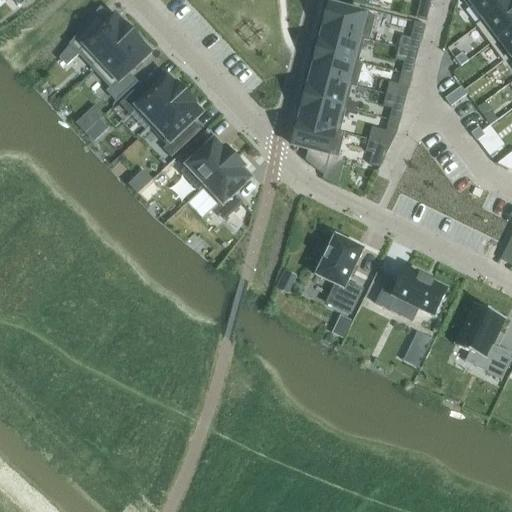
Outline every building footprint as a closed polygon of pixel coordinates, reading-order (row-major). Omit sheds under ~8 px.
[(511,0),(461,0),(468,8),(471,5),(483,22),(483,23),(511,0)] [(483,22),(476,27),(490,45),(511,28),(511,0),(483,23),(483,22)] [(419,3),(415,19),(426,22),(430,5),(419,2),(419,3)] [(329,5),(323,30),(364,40),(363,42),(368,43),(374,18),(331,6),(330,6),(329,5)] [(96,16),(70,46),(94,72),(133,36),(115,17),(106,26),(96,16)] [(410,40),(409,40),(420,43),(424,27),(414,24),(410,40)] [(511,28),(490,45),(504,63),(510,58),(509,57),(511,55),(511,28)] [(323,30),(317,53),(357,64),(358,63),(363,42),(364,40),(323,30)] [(133,36),(94,72),(111,90),(108,93),(116,102),(136,84),(128,75),(150,54),(133,36)] [(317,53),(311,77),(351,87),(351,88),(356,89),(362,64),(358,63),(357,64),(317,53)] [(462,54),(454,60),(460,68),(468,62),(462,54)] [(403,64),(400,75),(411,78),(414,66),(403,63),(403,64)] [(397,86),(397,87),(408,89),(411,78),(400,75),(397,86)] [(151,77),(121,106),(130,115),(133,112),(149,130),(186,95),(177,86),(176,87),(167,78),(159,86),(151,77)] [(311,77),(305,100),(345,111),(354,113),(356,106),(347,103),(351,88),(351,87),(311,77)] [(460,88),(452,94),(458,102),(466,96),(460,88)] [(452,94),(444,100),(450,108),(458,102),(452,94)] [(171,159),(201,131),(193,123),(202,115),(194,106),(195,105),(186,95),(149,130),(166,147),(163,150),(171,159)] [(305,100),(298,123),(339,134),(339,133),(345,111),(305,100)] [(484,104),(477,109),(483,119),(491,113),(484,104)] [(391,110),(388,121),(399,124),(402,113),(391,110)] [(385,133),(396,136),(399,124),(388,121),(385,133)] [(100,123),(95,128),(103,136),(108,131),(100,123)] [(298,123),(292,148),(293,148),(293,147),(337,159),(344,134),(339,133),(339,134),(298,123)] [(478,129),(470,135),(476,143),(484,137),(478,129)] [(201,142),(180,161),(186,168),(180,174),(199,194),(202,191),(201,190),(234,159),(225,150),(223,152),(214,142),(207,148),(201,142)] [(371,155),(368,166),(379,169),(384,158),(372,154),(371,155)] [(511,154),(497,165),(511,172),(511,154)] [(234,159),(201,190),(202,191),(219,208),(215,212),(224,221),(241,205),(233,196),(249,180),(241,171),(243,169),(234,159)] [(144,174),(136,182),(145,191),(153,183),(144,174)] [(363,251),(335,237),(315,277),(335,287),(326,305),(349,316),(362,291),(347,284),(363,251)] [(285,272),(276,290),(280,292),(287,278),(293,281),(295,278),(285,272)] [(387,281),(375,306),(388,312),(395,300),(433,318),(446,291),(406,272),(399,286),(387,281)] [(501,381),(511,357),(511,355),(492,346),(504,321),(505,321),(505,320),(473,305),(473,306),(455,346),(454,345),(453,346),(491,364),(486,374),(501,381)] [(416,335),(409,350),(423,357),(430,342),(416,335)]
